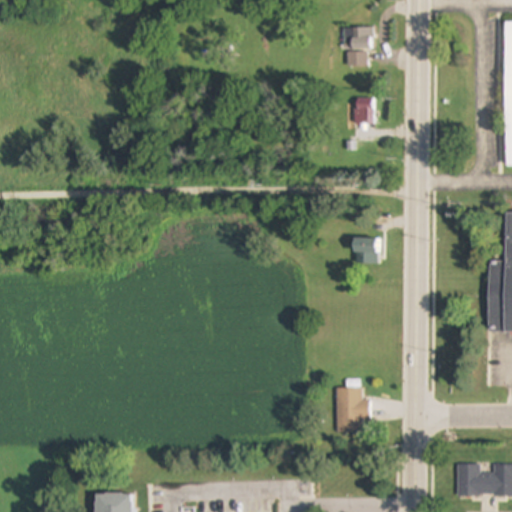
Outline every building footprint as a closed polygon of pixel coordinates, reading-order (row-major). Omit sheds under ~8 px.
[(346,66),(368,66),(368,49),(374,49),(374,28),(346,28),(346,66)] [(375,99),(356,98),(355,125),(375,126),(375,99)] [(511,199),(511,325),(509,325),(487,324),(490,251),(508,251),(511,199)] [(353,265),(380,265),(380,239),(353,239),(353,265)] [(339,380),(360,380),(360,422),(336,422),(339,380)] [(458,497),(511,497),(511,465),(494,465),(494,473),(482,473),(482,465),(458,465),(458,497)] [(97,511),(97,482),(136,482),(136,511),(97,511)]
